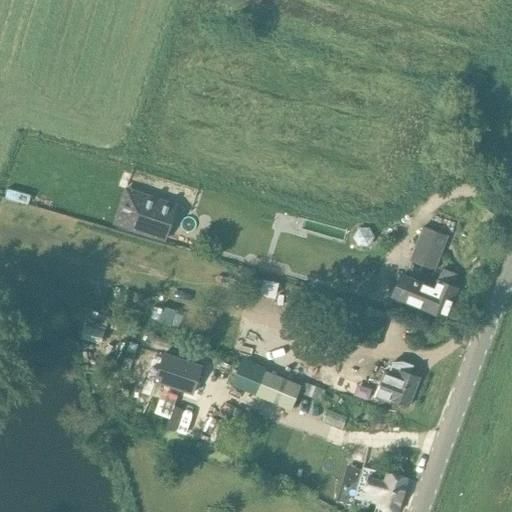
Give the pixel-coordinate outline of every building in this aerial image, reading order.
[(175,206),(126,189),(115,223),(164,240),(175,206)] [(416,243),(410,263),(434,272),(448,236),(423,227),(416,243)] [(410,277),(401,301),(445,319),(457,288),(450,285),(454,275),(442,270),(435,287),(410,277)] [(354,339),(374,347),(382,325),(379,324),(383,313),(367,306),(354,339)] [(297,361),(300,349),(273,343),(270,354),(297,361)] [(163,353),(154,379),(192,392),(201,366),(163,353)] [(388,400),(408,408),(420,377),(408,373),(411,365),(402,362),(400,369),(399,369),(396,377),(383,372),(380,381),(379,381),(373,396),(387,401),(388,400)] [(266,372),(257,395),(290,409),(299,385),(266,372)] [(160,418),(182,430),(196,405),(175,393),(160,418)] [(376,511),(394,511),(395,511),(396,511),(407,479),(386,472),(386,473),(362,466),(353,498),(376,505),(376,506),(379,507),(376,511)]
